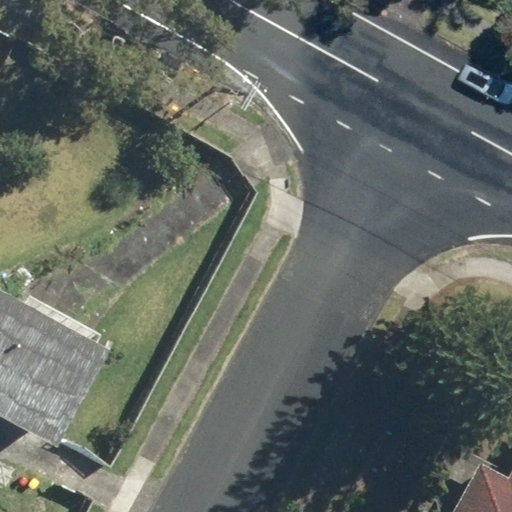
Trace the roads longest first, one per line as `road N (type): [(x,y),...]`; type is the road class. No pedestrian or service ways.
road 1 (residential): [(211,511),(430,107)]
road 2 (residential): [(232,0),(430,107)]
